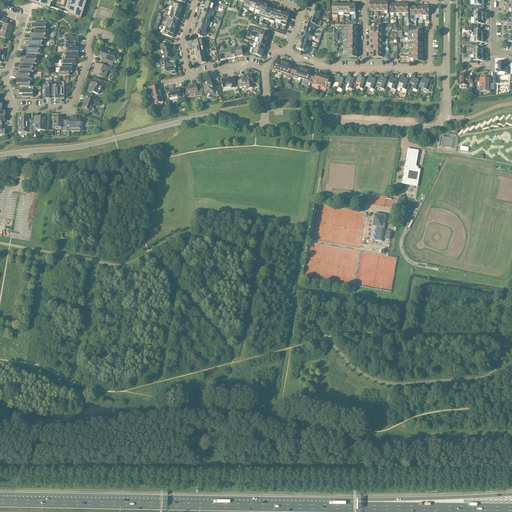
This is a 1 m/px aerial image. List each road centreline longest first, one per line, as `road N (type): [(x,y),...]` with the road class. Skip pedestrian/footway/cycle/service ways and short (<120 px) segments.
road 1 (unknown): [(288,432),(360,448),(363,459),(351,463),(0,462)]
road 2 (motorway): [(355,507),(0,501)]
road 3 (unclassified): [(0,155),(83,146),(212,115),(265,128)]
road 4 (unclassified): [(265,128),(315,119),(435,126),(445,113),(445,68)]
road 5 (unknown): [(511,432),(371,434),(291,414)]
road 6 (motorway): [(511,494),(355,507)]
road 7 (motorway): [(511,509),(355,507)]
road 8 (residential): [(14,106),(70,108),(91,34),(113,36)]
